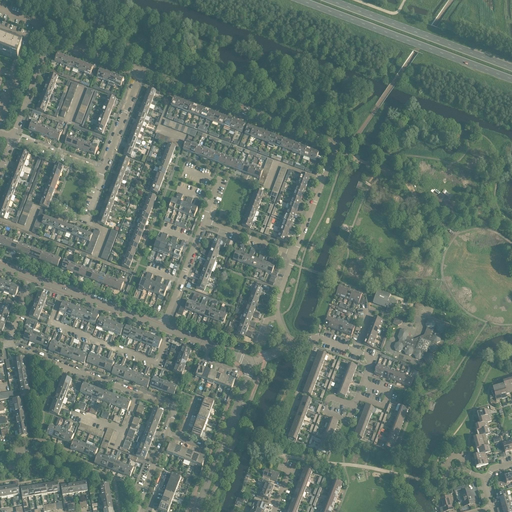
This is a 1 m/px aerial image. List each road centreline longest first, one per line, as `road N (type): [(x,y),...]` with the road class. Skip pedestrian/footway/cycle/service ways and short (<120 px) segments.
road 1 (residential): [(140,70),(333,145),(295,253)]
road 2 (primary): [(301,0),(511,78)]
road 3 (residential): [(12,136),(51,41),(140,70)]
road 4 (primary): [(511,67),(332,0)]
road 5 (residential): [(170,330),(157,363),(56,324),(64,289)]
road 6 (tertiary): [(249,362),(196,511)]
road 7 (residential): [(137,394),(8,342)]
